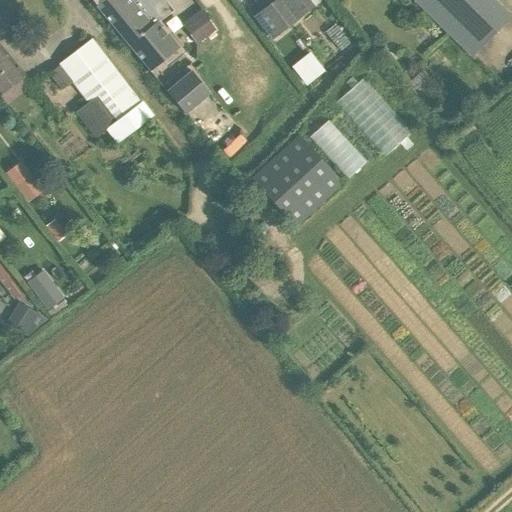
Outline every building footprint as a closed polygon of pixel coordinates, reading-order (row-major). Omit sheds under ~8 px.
[(91,0),(151,71),(180,48),(158,20),(153,25),(132,0),(91,0)] [(315,7),(309,0),(274,0),(253,16),(271,41),(315,7)] [(493,0),(414,0),(472,57),(511,17),(493,0)] [(202,10),(182,25),(198,47),(218,32),(202,10)] [(192,167),(93,39),(48,74),(61,91),(72,83),(87,103),(76,112),(94,137),(105,130),(144,181),(142,183),(150,194),(152,192),(155,196),(192,167)] [(0,46),(0,94),(0,95),(25,75),(15,63),(14,63),(0,46)] [(190,71),(166,91),(186,115),(210,95),(190,71)] [(299,135),(251,179),(296,228),(344,183),(299,135)] [(44,192),(26,170),(12,182),(29,203),(44,192)] [(22,293),(0,264),(0,279),(14,299),(22,293)] [(38,314),(22,305),(12,321),(28,331),(38,314)]
